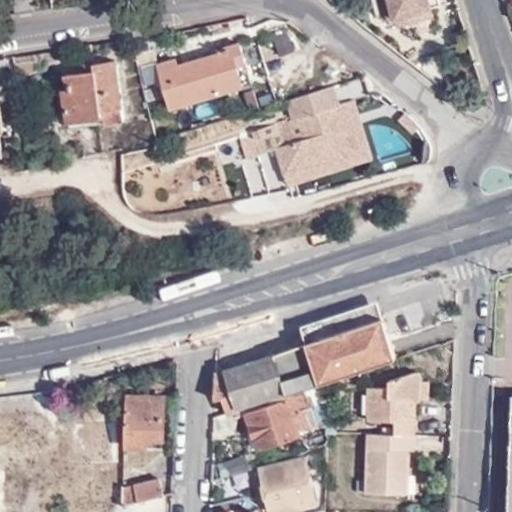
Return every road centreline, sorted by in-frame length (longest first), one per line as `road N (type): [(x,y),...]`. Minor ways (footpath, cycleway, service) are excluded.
road 1 (residential): [(464,230),(476,293),(467,511)]
road 2 (residential): [(0,36),(241,0)]
road 3 (residential): [(289,0),(474,145)]
road 4 (primary): [(192,315),(0,358)]
road 5 (residential): [(192,315),(185,511)]
road 6 (primary): [(356,263),(192,315)]
road 7 (residential): [(459,169),(438,200),(356,263)]
